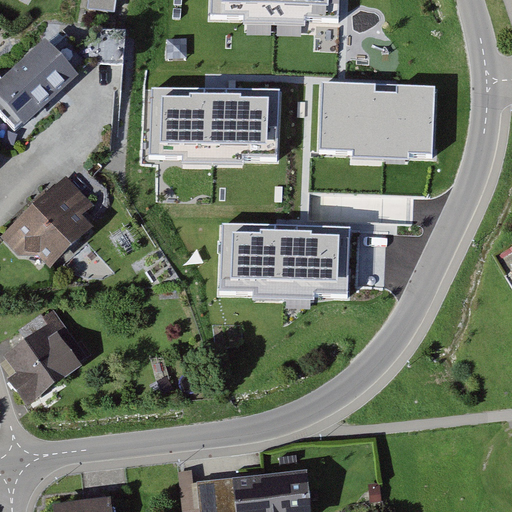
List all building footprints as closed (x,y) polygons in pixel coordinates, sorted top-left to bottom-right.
[(122,14),(124,0),(97,0),(96,11),(122,14)] [(52,44),(0,87),(0,102),(23,129),(82,79),(52,44)] [(72,179),(7,242),(26,262),(39,250),(60,272),(98,235),(85,221),(99,207),(72,179)] [(37,339),(13,359),(25,374),(15,383),(34,407),(95,356),(55,308),(29,330),(37,339)] [(315,511),(312,474),(185,484),(187,511),(315,511)] [(110,511),(109,503),(53,510),(53,511),(110,511)]
